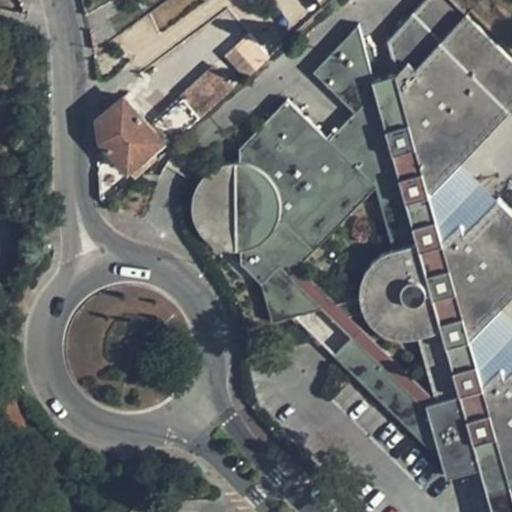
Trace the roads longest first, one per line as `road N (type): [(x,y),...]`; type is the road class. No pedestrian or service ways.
road 1 (unclassified): [(61,292),(43,349),(65,404),(118,433),(177,421)]
road 2 (unclassified): [(74,179),(68,38),(58,0)]
road 3 (unclassified): [(209,387),(219,340),(203,294),(165,264),(141,258)]
road 4 (unclassified): [(313,511),(209,387)]
road 5 (unclassified): [(177,421),(272,511)]
